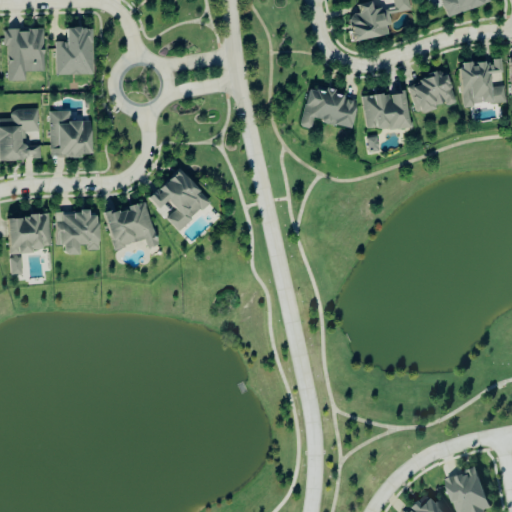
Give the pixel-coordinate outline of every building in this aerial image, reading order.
[(391,0),(395,14),(409,11),(406,0),(391,0)] [(445,18),(489,4),(488,0),(442,0),(440,1),(445,18)] [(356,6),(357,15),(345,17),(350,43),(387,36),(385,27),(387,27),(384,8),(371,11),(370,3),(356,6)] [(53,44),(54,77),(91,75),(90,29),(64,30),(65,43),(53,44)] [(5,83),(22,82),(22,73),(42,72),(41,30),(4,31),(5,83)] [(461,108),(503,103),(501,84),(499,84),(496,60),(489,61),(489,62),(456,65),(461,108)] [(413,114),(453,105),(446,76),(435,78),(434,77),(406,83),(413,114)] [(350,129),(356,99),(324,93),(324,94),(306,90),(298,128),(309,130),(311,122),(350,129)] [(360,99),(365,133),(407,127),(402,93),(360,99)] [(0,161),(38,160),(38,146),(25,146),(24,133),(37,132),(36,110),(9,111),(9,120),(0,119),(0,161)] [(47,113),(48,159),(89,158),(88,122),(68,123),(68,112),(47,113)] [(367,154),(377,152),(375,137),(364,139),(367,154)] [(207,204),(177,171),(145,200),(176,233),(207,204)] [(111,250),(143,242),(145,249),(155,247),(144,204),(102,214),(111,250)] [(53,214),(53,247),(61,247),(61,256),(77,256),(77,249),(96,249),(96,213),(53,214)] [(5,219),(7,253),(48,251),(46,217),(5,219)] [(20,276),(19,259),(7,259),(8,276),(20,276)] [(444,481),(454,511),(484,511),(491,510),(476,469),(444,481)] [(440,511),(422,495),(405,511),(440,511)]
